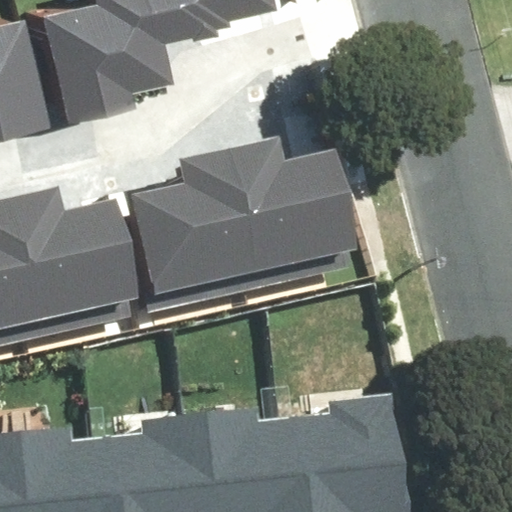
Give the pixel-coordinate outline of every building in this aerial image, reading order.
[(47,15),(70,117),(175,94),(163,41),(268,17),(264,0),(93,0),(94,4),(47,15)] [(0,133),(43,123),(19,16),(0,20),(0,133)] [(262,287),(365,264),(340,153),(292,163),(287,140),(232,152),(262,287)] [(132,198),(157,310),(262,287),(232,152),(176,164),(181,187),(132,198)] [(43,335),(146,312),(122,201),(74,211),(69,188),(13,199),(43,335)] [(0,344),(43,335),(13,199),(0,202),(0,344)] [(0,511),(373,511),(362,398),(308,404),(309,414),(239,421),(238,411),(117,422),(119,434),(49,441),(48,429),(0,434),(0,511)]
